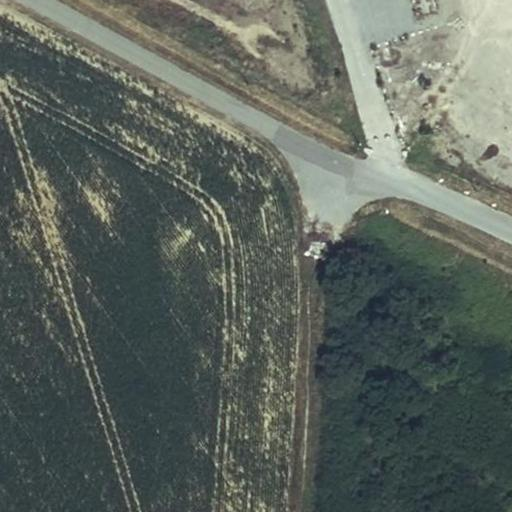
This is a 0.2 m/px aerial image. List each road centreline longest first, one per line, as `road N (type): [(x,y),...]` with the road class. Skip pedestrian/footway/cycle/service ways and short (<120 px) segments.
road 1 (unclassified): [(511,231),(347,167),(41,0)]
road 2 (track): [(305,511),(317,250),(347,167)]
